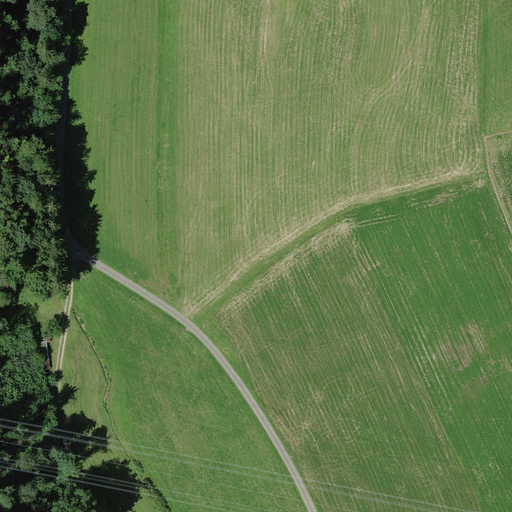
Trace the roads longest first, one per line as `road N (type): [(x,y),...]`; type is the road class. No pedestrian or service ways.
road 1 (unclassified): [(68,0),(59,168),(71,245),(202,337),(270,431),(312,511)]
road 2 (track): [(71,245),(57,407),(93,511)]
